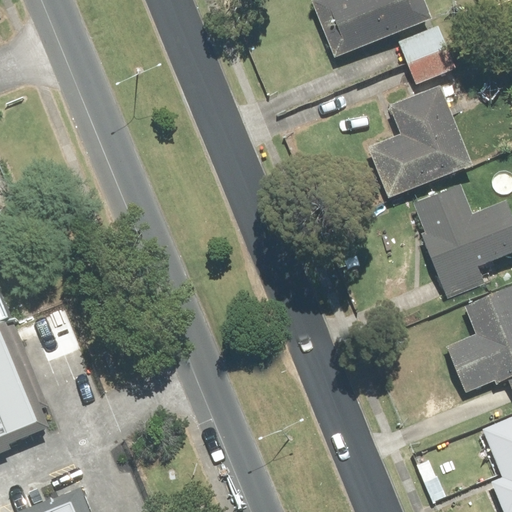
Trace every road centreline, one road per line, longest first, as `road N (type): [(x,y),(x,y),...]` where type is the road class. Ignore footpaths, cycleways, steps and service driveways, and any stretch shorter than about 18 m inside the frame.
road 1 (secondary): [(174,0),(387,511)]
road 2 (secondary): [(264,511),(51,0)]
